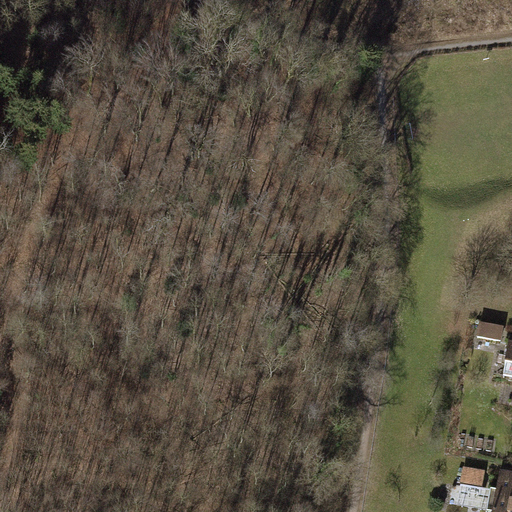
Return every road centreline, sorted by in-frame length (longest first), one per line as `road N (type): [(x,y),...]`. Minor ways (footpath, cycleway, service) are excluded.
road 1 (track): [(381,52),(390,243),(352,511)]
road 2 (track): [(511,36),(367,52),(284,34),(218,0)]
